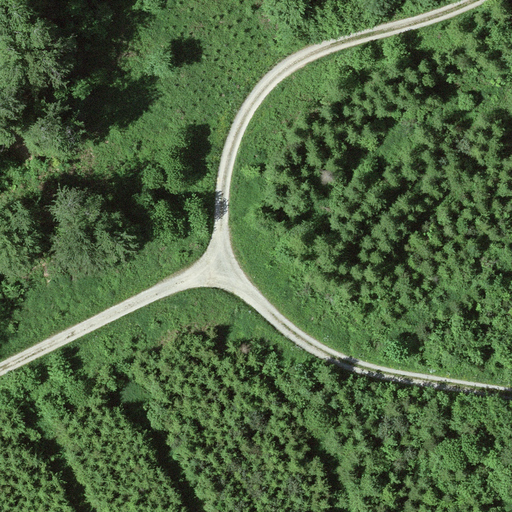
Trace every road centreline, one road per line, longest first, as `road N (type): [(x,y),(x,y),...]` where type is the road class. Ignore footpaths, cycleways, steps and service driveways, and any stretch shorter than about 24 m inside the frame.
road 1 (track): [(511,392),(348,361),(309,343),(217,268),(241,125),(283,64),(473,0)]
road 2 (track): [(0,371),(217,268)]
